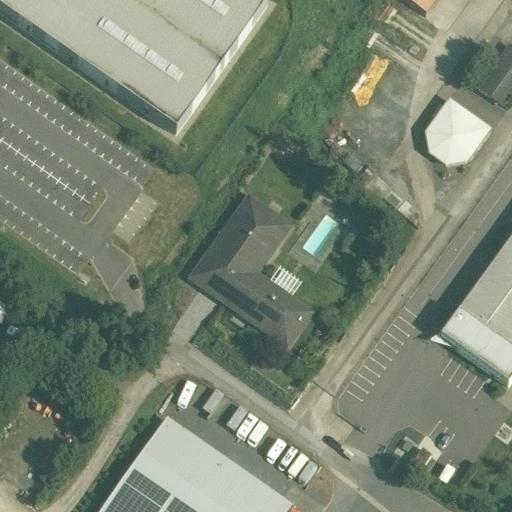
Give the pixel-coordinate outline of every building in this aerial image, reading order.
[(268,8),(256,0),(0,0),(0,14),(176,139),(268,8)] [(437,0),(400,0),(425,17),(437,0)] [(511,51),(509,49),(480,90),(503,106),(511,93),(511,51)] [(488,134),(449,106),(426,137),(429,157),(446,168),(465,165),(488,134)] [(198,284),(222,301),(251,322),(270,293),(255,281),(289,232),(248,203),(224,237),(229,241),(216,259),(198,284)] [(511,241),(458,316),(508,353),(509,352),(511,354),(511,241)] [(270,293),(251,322),(247,326),(276,346),(284,334),(289,337),(304,316),(270,293)] [(508,353),(458,316),(439,342),(507,391),(511,384),(511,354),(509,352),(508,353)] [(288,511),(293,506),(167,418),(101,511),(288,511)] [(421,453),(410,468),(419,475),(431,460),(421,453)]
